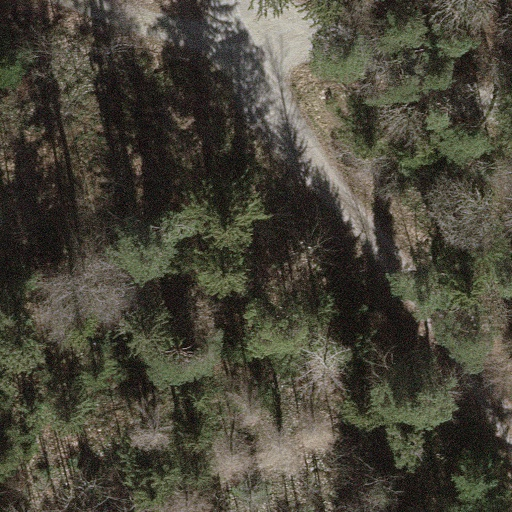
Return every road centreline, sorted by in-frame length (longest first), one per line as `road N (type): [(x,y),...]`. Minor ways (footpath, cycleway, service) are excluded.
road 1 (track): [(511,443),(459,340),(291,132),(246,40)]
road 2 (track): [(91,0),(511,118)]
